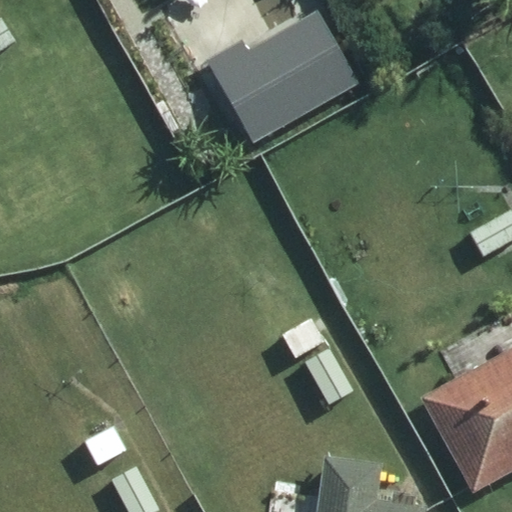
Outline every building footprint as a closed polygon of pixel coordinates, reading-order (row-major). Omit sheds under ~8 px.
[(355,81),(317,15),(240,58),(232,45),(202,63),(248,143),(355,81)] [(0,47),(13,41),(0,20),(0,19),(0,47)] [(309,320),(279,337),(291,359),(321,342),(309,320)] [(511,350),(415,402),(463,492),(511,465),(511,350)] [(109,424),(78,440),(91,465),(122,450),(109,424)] [(408,511),(403,511),(405,499),(384,497),(381,509),(363,506),(369,470),(318,464),(310,511),(408,511)]
